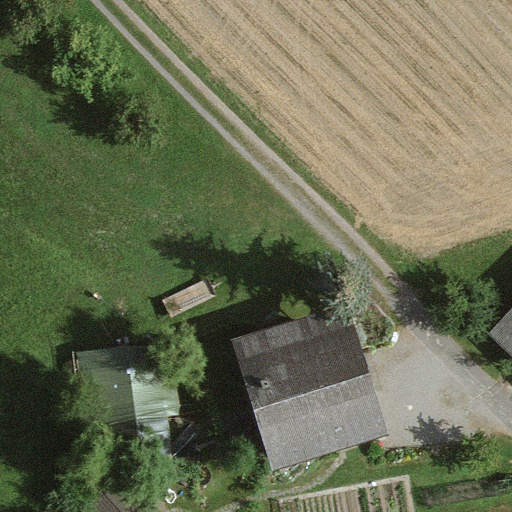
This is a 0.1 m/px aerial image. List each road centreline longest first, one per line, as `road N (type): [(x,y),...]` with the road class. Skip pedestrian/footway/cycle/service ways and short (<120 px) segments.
road 1 (track): [(397,311),(100,0)]
road 2 (track): [(397,311),(511,420)]
